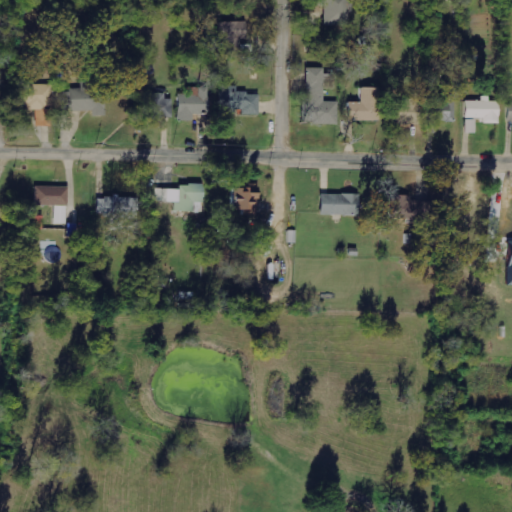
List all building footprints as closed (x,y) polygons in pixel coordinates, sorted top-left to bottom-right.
[(349,27),(350,0),(320,0),(320,7),(326,7),(325,26),(349,27)] [(220,23),(221,55),(242,54),(241,39),(249,39),(248,22),(220,23)] [(338,102),(323,102),(324,69),(306,68),(305,124),(338,125),(338,102)] [(82,82),(82,90),(63,91),(64,112),(94,111),(94,117),(106,117),(105,89),(98,90),(97,81),(82,82)] [(52,127),(52,109),(53,85),(20,85),(20,109),(36,109),(36,127),(52,127)] [(349,103),(350,122),(381,121),(380,88),(361,89),(361,103),(349,103)] [(260,94),(233,93),(233,111),(243,111),(243,116),(260,116),(260,94)] [(173,95),(145,95),(144,120),(173,121),(173,95)] [(194,121),(194,115),(207,115),(207,95),(179,95),(178,121),(194,121)] [(465,101),(465,118),(482,119),(482,124),(499,124),(499,102),(489,102),(489,96),(481,96),(481,102),(465,101)] [(455,99),(428,97),(427,121),(453,123),(455,99)] [(421,100),(405,100),(405,105),(394,105),(393,124),(420,125),(421,100)] [(475,134),(475,119),(466,119),(466,134),(475,134)] [(205,185),(181,185),(181,190),(156,189),(155,202),(175,203),(175,212),(195,213),(195,203),(205,203),(205,185)] [(35,206),(55,206),(55,224),(67,225),(68,187),(36,187),(35,206)] [(261,200),(261,189),(236,190),(236,211),(245,211),(245,216),(257,215),(256,200),(261,200)] [(361,195),(322,194),(322,215),(361,216),(361,195)] [(391,220),(431,221),(432,201),(412,201),(412,196),(392,196),(391,220)] [(139,198),(98,198),(97,217),(139,218),(139,198)]
